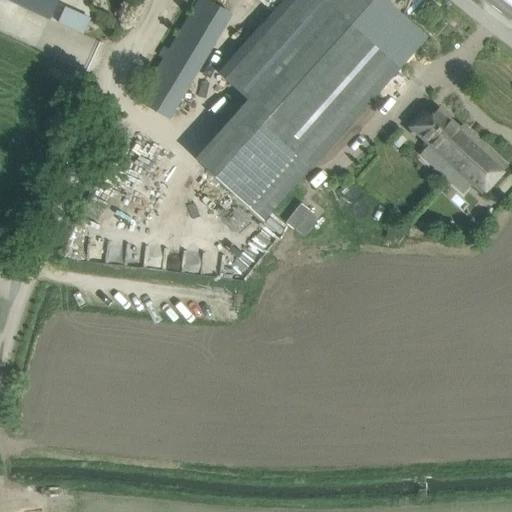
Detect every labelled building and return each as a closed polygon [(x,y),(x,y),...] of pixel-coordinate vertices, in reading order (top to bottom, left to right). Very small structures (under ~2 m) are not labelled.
[(6,0),(49,19),(57,0),(6,0)] [(218,30),(228,13),(206,0),(199,0),(191,14),(218,30)] [(423,14),(406,0),(299,0),(320,14),(237,110),(287,160),(423,14)] [(66,4),(58,21),(83,34),(91,17),(66,4)] [(461,125),(459,127),(438,108),(430,117),(423,110),(408,127),(445,160),(438,168),(449,179),(457,171),(482,194),(507,166),(461,125)] [(466,230),(458,239),(466,246),(474,237),(466,230)]
